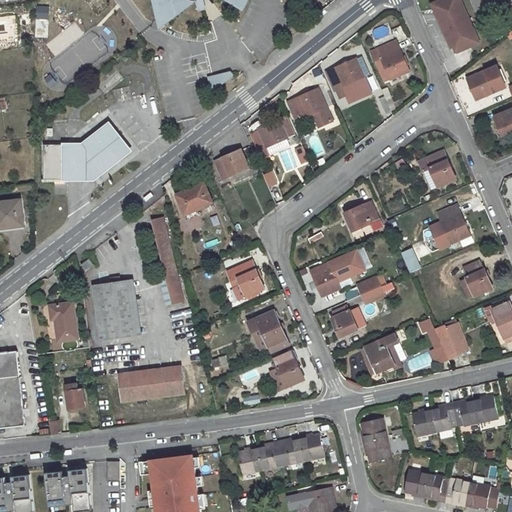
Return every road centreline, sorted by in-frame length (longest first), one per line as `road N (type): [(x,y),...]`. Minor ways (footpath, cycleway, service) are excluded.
road 1 (secondary): [(370,0),(0,292)]
road 2 (residential): [(342,404),(274,252),(281,221),(445,96)]
road 3 (tertiary): [(129,435),(342,404)]
road 4 (tertiary): [(342,404),(511,368)]
road 5 (unknown): [(103,212),(136,283),(146,343)]
road 6 (tertiary): [(0,451),(129,435)]
